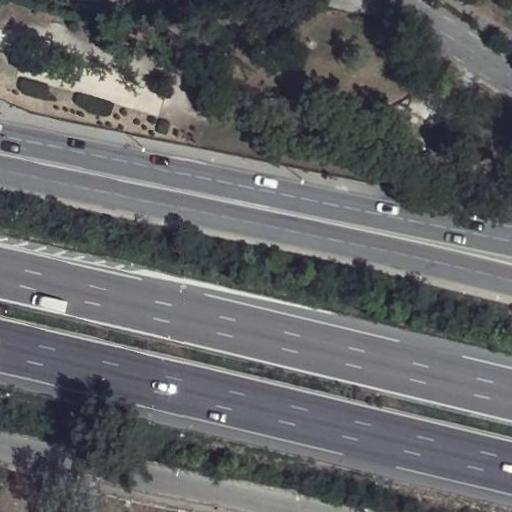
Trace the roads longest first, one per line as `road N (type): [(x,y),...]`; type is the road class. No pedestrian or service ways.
road 1 (motorway): [(0,347),(511,470)]
road 2 (motorway): [(511,395),(0,273)]
road 3 (primary): [(348,225),(0,152)]
road 4 (residential): [(0,442),(320,511)]
road 5 (primary): [(348,225),(511,276)]
road 6 (primary): [(511,248),(348,225)]
road 7 (residential): [(389,0),(511,77)]
